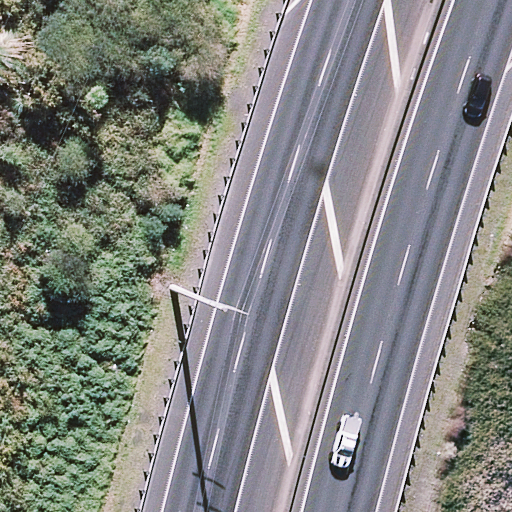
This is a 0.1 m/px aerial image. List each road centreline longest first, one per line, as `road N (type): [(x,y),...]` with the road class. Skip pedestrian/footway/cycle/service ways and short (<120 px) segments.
road 1 (trunk): [(209,511),(332,106),(373,0)]
road 2 (trunk): [(511,90),(358,511)]
